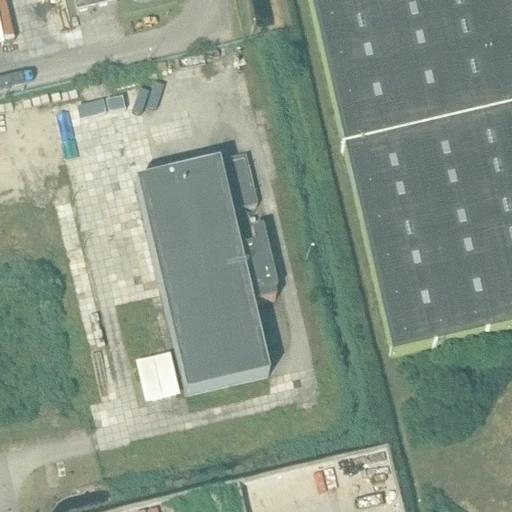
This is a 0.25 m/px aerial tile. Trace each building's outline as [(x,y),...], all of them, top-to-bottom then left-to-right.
[(116,2),(115,0),(72,0),(76,12),(116,2)] [(511,0),(307,0),(391,359),(511,330),(511,0)] [(256,209),(245,160),(135,186),(185,397),(267,378),(250,306),(274,301),(272,292),(275,291),(261,230),(250,233),(253,246),(237,251),(228,214),(256,209)] [(0,212),(17,208),(8,173),(0,175),(0,212)] [(174,358),(139,366),(148,405),(183,397),(174,358)]
